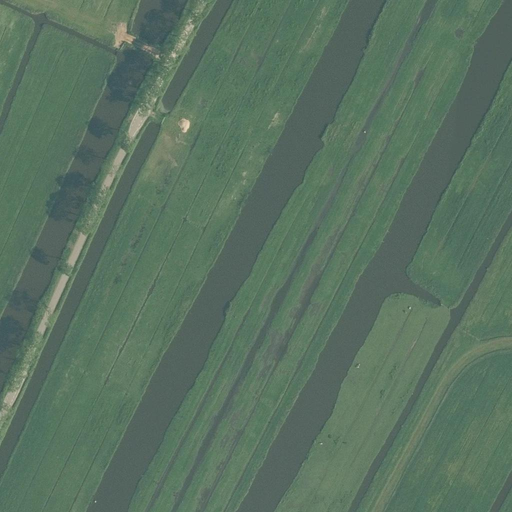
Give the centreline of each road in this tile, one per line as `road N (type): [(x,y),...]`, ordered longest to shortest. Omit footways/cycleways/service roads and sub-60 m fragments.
road 1 (unclassified): [(0,422),(120,156),(206,0)]
road 2 (track): [(511,342),(481,348),(449,373),(375,511)]
